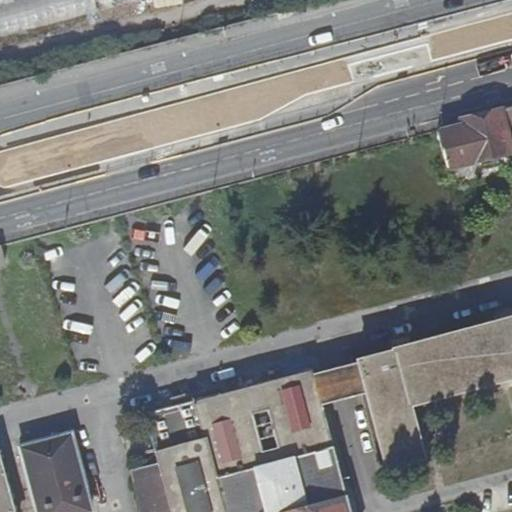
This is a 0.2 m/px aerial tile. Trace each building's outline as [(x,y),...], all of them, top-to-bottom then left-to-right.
[(511,109),(444,128),(457,176),(511,161),(511,109)] [(511,320),(357,363),(366,393),(387,468),(423,459),(409,406),(511,377),(511,320)] [(335,369),(310,376),(319,405),(334,401),(343,399),(366,393),(357,363),(335,369)] [(347,511),(319,405),(310,376),(309,370),(145,415),(158,463),(132,471),(142,511),(347,511)] [(35,511),(89,511),(90,511),(69,435),(19,449),(35,511)] [(9,511),(0,475),(0,511),(9,511)]
